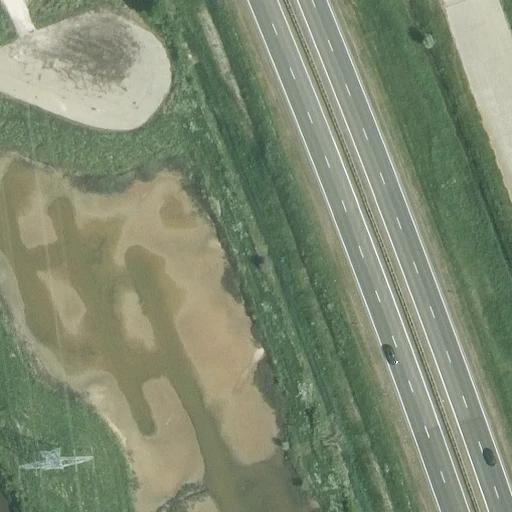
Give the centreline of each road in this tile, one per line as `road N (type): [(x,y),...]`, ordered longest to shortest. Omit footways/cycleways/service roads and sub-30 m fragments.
road 1 (trunk): [(264,0),(453,511)]
road 2 (trunk): [(498,511),(312,0)]
road 3 (unclassified): [(0,78),(80,109),(114,109),(137,88),(137,56),(110,34),(71,33)]
road 4 (unclassified): [(511,189),(446,0)]
